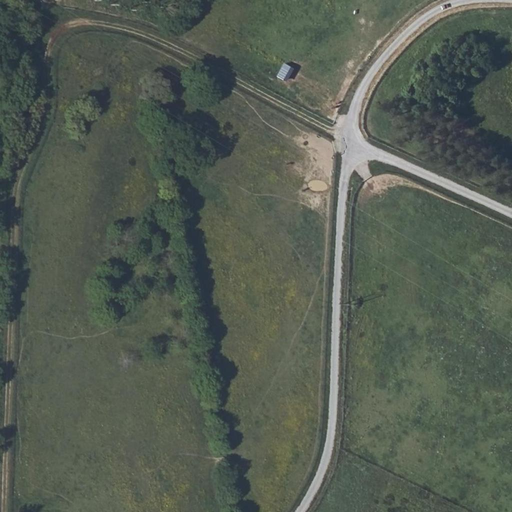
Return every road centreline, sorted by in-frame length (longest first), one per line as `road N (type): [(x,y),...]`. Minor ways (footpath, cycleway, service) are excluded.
road 1 (track): [(300,511),(328,452),(356,97),(435,11),(467,0)]
road 2 (track): [(356,97),(370,128),(404,157),(511,208)]
